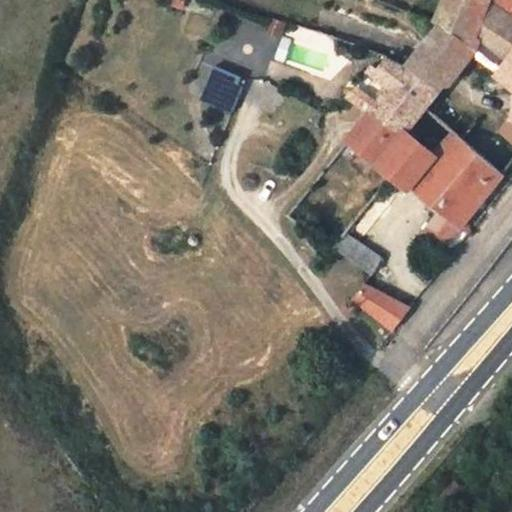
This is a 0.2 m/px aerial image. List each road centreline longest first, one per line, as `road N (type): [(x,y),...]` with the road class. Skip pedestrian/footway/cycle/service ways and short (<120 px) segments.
road 1 (unknown): [(398,355),(319,287),(240,199),(234,174),(255,106)]
road 2 (primary): [(511,282),(311,511)]
road 3 (primary): [(356,511),(511,345)]
